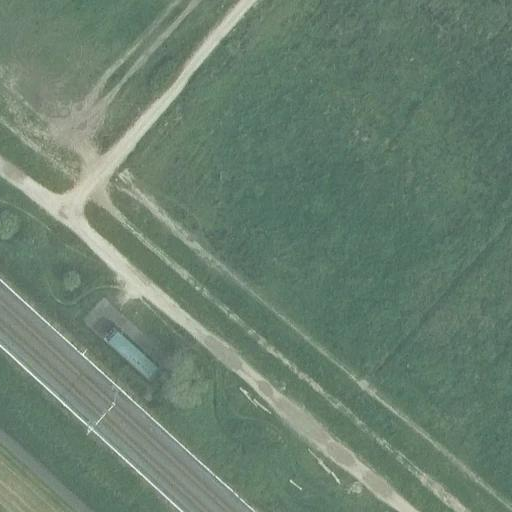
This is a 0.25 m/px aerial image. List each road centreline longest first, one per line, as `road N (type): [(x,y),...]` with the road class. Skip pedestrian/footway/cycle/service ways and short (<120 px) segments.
road 1 (track): [(0,161),(415,511)]
road 2 (track): [(250,0),(66,217)]
